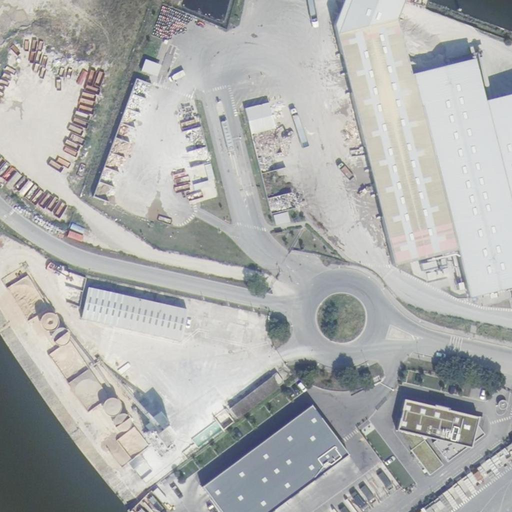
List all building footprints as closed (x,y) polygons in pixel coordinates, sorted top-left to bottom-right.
[(445,211),(412,78),(397,21),(337,37),(386,231),(395,267),(455,253),(445,211)] [(143,60),(139,72),(156,77),(160,65),(143,60)] [(511,288),(511,207),(480,81),(475,61),(412,78),(445,211),(455,253),(467,299),(511,288)] [(511,72),(480,81),(511,207),(511,72)] [(74,78),(55,127),(82,138),(94,107),(80,102),(88,83),(74,78)] [(130,78),(94,198),(123,207),(132,178),(124,176),(151,84),(130,78)] [(0,161),(0,177),(12,183),(18,171),(0,161)] [(204,175),(190,181),(194,192),(208,187),(204,175)] [(51,218),(63,222),(69,208),(56,203),(51,218)] [(175,339),(183,307),(122,296),(83,288),(77,316),(175,339)] [(228,409),(236,421),(278,389),(269,377),(228,409)] [(104,413),(106,415),(107,415),(109,416),(111,416),(114,415),(118,413),(119,411),(120,409),(120,407),(121,405),(120,403),(120,401),(117,398),(114,396),(112,395),(109,395),(106,396),(104,397),(102,400),(101,402),(100,405),(101,409),(102,411),(104,413)] [(404,399),(397,430),(472,447),(480,416),(404,399)] [(220,511),(272,511),(349,455),(312,405),(202,488),(220,511)] [(114,421),(114,424),(114,425),(115,428),(116,429),(118,432),(120,433),(122,434),(125,434),(129,433),(132,431),(133,429),(134,427),(135,424),(135,423),(134,419),(133,418),(131,415),(127,414),(124,413),(119,415),(116,417),(114,421)]
